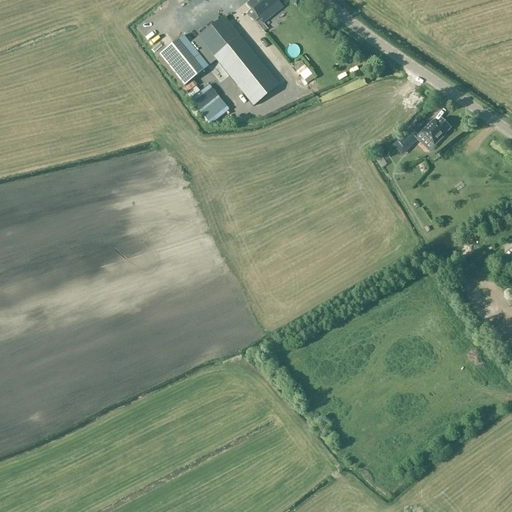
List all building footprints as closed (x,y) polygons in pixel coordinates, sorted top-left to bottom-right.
[(197,30),(232,8),(227,0),(206,0),(180,17),(187,28),(193,24),(197,30)] [(268,29),(259,18),(277,3),(275,0),(252,0),(247,4),(252,9),(248,13),(264,33),(268,29)] [(216,22),(189,43),(209,67),(217,61),(254,107),(279,87),(229,24),(216,22)] [(160,56),(184,87),(209,67),(184,37),(160,56)] [(295,70),(300,80),(310,74),(305,65),(295,70)] [(304,79),(307,84),(314,79),(311,74),(304,79)] [(307,96),(312,93),(305,82),(300,84),(307,96)] [(451,129),(442,119),(438,123),(435,120),(421,133),(435,146),(447,135),(446,134),(451,129)] [(418,136),(411,129),(397,142),(407,152),(419,140),(416,138),(418,136)]
